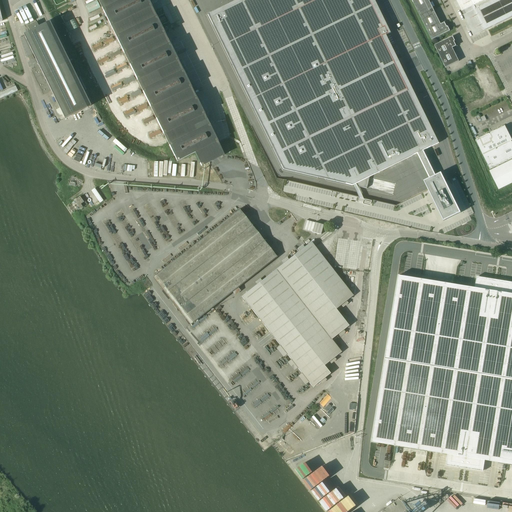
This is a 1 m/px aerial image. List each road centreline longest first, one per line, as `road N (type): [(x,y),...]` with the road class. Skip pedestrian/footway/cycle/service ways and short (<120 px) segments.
road 1 (unknown): [(160,136),(298,70),(264,0)]
road 2 (unknown): [(367,227),(369,208),(298,70)]
